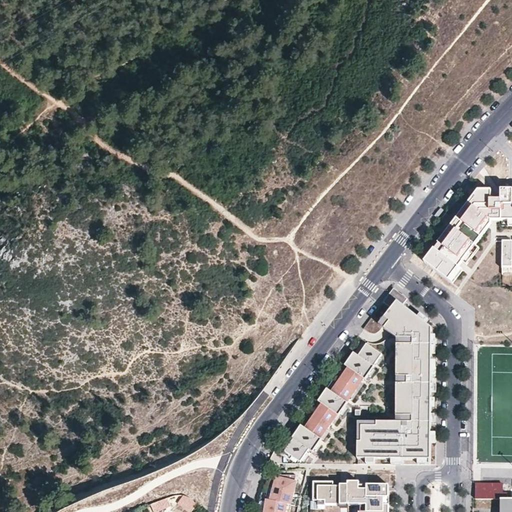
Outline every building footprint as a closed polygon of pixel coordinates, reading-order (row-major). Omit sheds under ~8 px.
[(511,183),(501,184),(501,192),(500,213),(500,217),(511,216),(511,183)] [(448,273),(491,217),(491,216),(491,212),(491,192),(491,185),(480,185),(435,244),(434,242),(424,255),(448,273)] [(500,213),(501,192),(491,192),(491,212),(500,213)] [(511,265),(511,237),(502,237),(502,265),(511,265)] [(394,286),(384,299),(393,306),(380,323),(399,339),(397,422),(359,421),(359,459),(431,459),(432,328),(402,304),(408,296),(394,286)] [(286,450),(301,460),(309,448),(313,451),(347,401),(349,402),(374,365),(373,364),(381,352),(366,342),(358,354),(354,351),(345,364),(347,365),(331,389),(328,387),(319,400),(322,402),(305,426),(302,424),(293,437),(294,438),(286,450)] [(297,476),(274,476),(270,489),(273,489),(270,501),(266,500),(264,511),(286,511),(287,511),(291,511),(292,505),(295,506),(297,500),(293,499),(297,482),(295,481),(297,476)] [(334,482),(314,482),(314,502),(319,502),(326,502),(326,506),(343,506),(361,506),(361,511),(389,511),(389,505),(385,505),(385,490),(360,490),(360,483),(348,482),(348,487),(345,487),(334,487),(334,482)] [(503,485),(476,484),(476,499),(501,500),(503,500),(503,485)] [(188,511),(190,511),(197,503),(184,493),(177,503),(188,511)] [(511,511),(511,499),(503,500),(501,500),(501,511),(511,511)]
